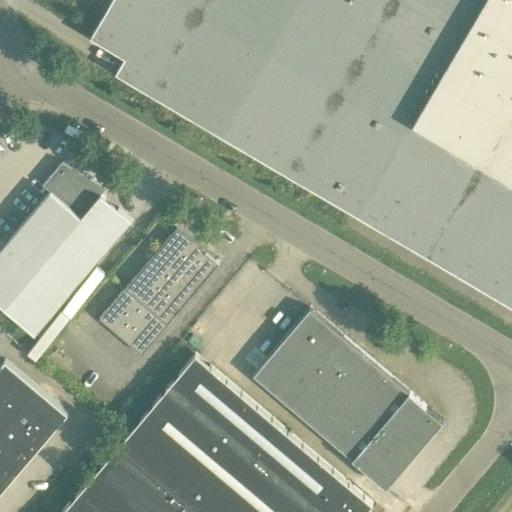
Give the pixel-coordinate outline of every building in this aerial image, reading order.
[(511,0),(109,0),(100,15),(90,34),(124,54),(115,69),(353,210),(511,303),(511,0)] [(0,301),(34,330),(131,217),(100,191),(106,185),(62,159),(42,182),(50,188),(0,246),(0,301)] [(99,316),(141,352),(219,260),(198,242),(200,241),(175,226),(126,284),(99,316)] [(385,485),(443,417),(309,304),(252,372),(385,485)] [(195,350),(57,511),(321,511),(322,511),(363,511),(373,501),(195,350)] [(0,362),(0,489),(67,410),(5,357),(0,362)]
